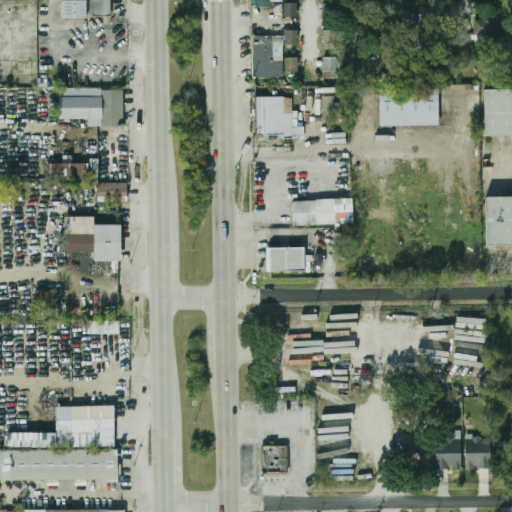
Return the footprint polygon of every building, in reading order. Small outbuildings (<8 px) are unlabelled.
[(60,0),(60,18),(87,18),(87,0),(60,0)] [(110,0),(88,0),(89,15),(111,14),(110,0)] [(283,17),(296,17),(296,3),(283,3),(283,17)] [(417,26),(417,12),(400,12),(400,26),(417,26)] [(452,40),(452,15),(433,15),(433,40),(452,40)] [(474,17),(474,37),(499,37),(499,17),(474,17)] [(252,36),(252,77),(282,77),(282,45),(296,45),(296,30),(284,30),(284,36),(252,36)] [(324,44),(339,44),(339,30),(323,30),(324,44)] [(324,77),(338,77),(337,57),(323,57),(324,77)] [(298,75),(298,58),(285,58),(285,75),(298,75)] [(123,89),(59,89),(59,119),(87,119),(87,126),(123,127),(123,89)] [(378,90),(438,89),(438,126),(379,126),(378,90)] [(484,91),(511,90),(511,136),(484,137),(484,91)] [(334,96),(321,97),(322,110),(334,110),(334,96)] [(256,97),(256,135),(292,136),(292,114),(284,114),(284,97),(256,97)] [(89,158),(99,158),(99,182),(89,182),(89,158)] [(88,182),(88,164),(49,164),(49,182),(88,182)] [(127,184),(96,184),(96,201),(127,201),(127,184)] [(485,246),(511,245),(511,196),(485,197),(485,246)] [(291,202),(351,199),(353,223),(292,226),(291,202)] [(94,225),(94,217),(64,217),(64,252),(93,252),(93,262),(120,261),(120,225),(94,225)] [(266,248),(304,247),(304,272),(266,273),(266,248)] [(36,310),(55,310),(55,291),(36,291),(36,310)] [(120,321),(88,321),(88,334),(120,333),(120,321)] [(114,406),(71,406),(71,450),(0,450),(0,480),(117,480),(117,448),(115,448),(114,406)] [(460,432),(436,432),(436,469),(460,469),(460,432)] [(466,439),(466,468),(486,468),(486,439),(466,439)] [(261,468),(260,445),(284,444),(285,472),(265,473),(261,468)]
